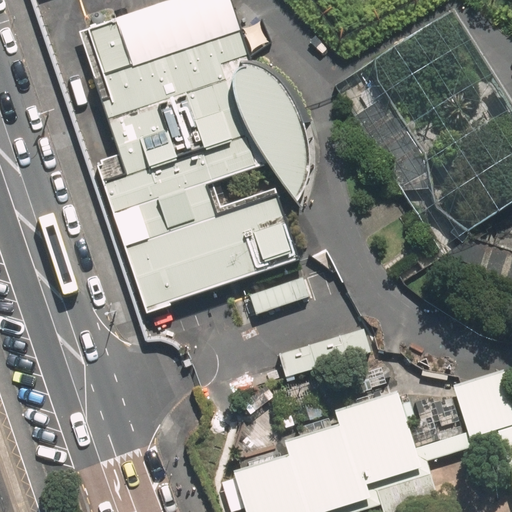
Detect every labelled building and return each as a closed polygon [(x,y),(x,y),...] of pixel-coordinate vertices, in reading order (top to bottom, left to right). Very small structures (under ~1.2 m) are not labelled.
[(97,160),(149,313),(302,263),(277,188),(220,208),(210,180),(272,161),(301,200),(310,177),(310,150),(306,127),(301,109),(290,85),(278,70),(264,63),(254,58),(252,52),(235,0),(169,0),(82,29),(123,151),(110,156),(97,160)] [(324,0),(286,0),(297,17),(324,0)] [(381,364),(354,373),(360,392),(388,384),(381,364)] [(470,440),(502,430),(504,437),(511,462),(511,383),(508,370),(453,386),(467,432),(470,440)] [(292,453),(238,470),(251,511),(366,511),(387,506),(382,490),(428,475),(423,462),(419,447),(401,390),(339,409),(343,422),(288,440),(292,453)] [(419,447),(423,462),(504,437),(502,430),(470,440),(467,432),(419,447)]
